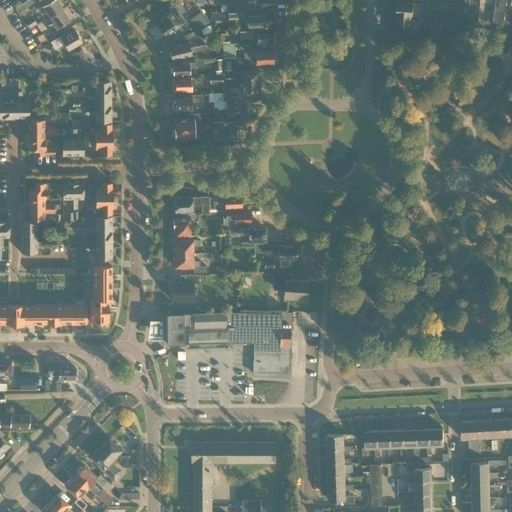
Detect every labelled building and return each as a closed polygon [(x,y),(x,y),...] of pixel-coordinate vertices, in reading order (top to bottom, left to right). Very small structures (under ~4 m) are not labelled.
[(20,15),(23,14),(29,10),(27,6),(37,0),(27,0),(15,8),(20,15)] [(46,11),(50,17),(63,9),(61,6),(61,5),(60,3),(59,2),(57,0),(52,0),(38,8),(39,10),(38,11),(40,13),(41,12),(42,14),(46,11)] [(396,14),(398,14),(397,24),(401,24),(401,31),(419,32),(420,21),(410,20),(411,15),(419,16),(420,4),(421,4),(421,3),(397,1),(396,14)] [(179,14),(184,10),(179,3),(174,7),(169,11),(168,10),(163,14),(163,15),(158,18),(161,22),(158,24),(158,25),(157,26),(164,36),(165,35),(166,35),(184,21),(179,14)] [(227,5),(228,12),(245,11),(245,4),(227,5)] [(63,9),(50,17),(53,22),(49,25),(54,34),(63,29),(61,25),(69,20),(67,15),(67,13),(65,12),(64,11),(63,9)] [(200,10),(189,18),(197,29),(210,23),(200,10)] [(245,19),(245,11),(228,12),(228,20),(245,19)] [(276,24),(275,18),(274,18),(274,13),(261,14),(261,13),(247,13),(248,27),(274,26),(274,24),(276,24)] [(29,28),(36,24),(33,17),(26,21),(29,28)] [(68,50),(82,42),(75,30),(67,35),(66,33),(60,36),(57,38),(56,38),(50,41),(55,49),(64,43),(68,50)] [(272,42),(274,41),(274,30),(257,30),(257,31),(240,32),(240,39),(257,38),(258,45),(264,45),(264,41),(272,41),(272,42)] [(234,49),(234,43),(229,44),(229,41),(221,42),(222,50),(234,49)] [(190,52),(205,49),(204,45),(189,48),(187,42),(168,46),(169,48),(167,48),(168,54),(170,54),(171,59),(190,55),(190,52)] [(42,49),(49,52),(52,47),(44,44),(42,49)] [(76,52),(81,61),(87,58),(82,49),(76,52)] [(235,58),(234,49),(222,50),(222,58),(235,58)] [(272,50),(244,51),(245,64),(273,63),(273,61),(274,60),(274,57),(273,56),(272,50)] [(222,70),(222,59),(214,59),(214,71),(222,70)] [(189,67),(205,66),(205,64),(203,64),(203,62),(172,63),(172,68),(171,69),(171,71),(173,73),(173,75),(190,74),(189,67)] [(224,78),(232,78),(232,70),(224,70),(224,78)] [(235,78),(235,82),(259,81),(259,78),(260,77),(260,73),(259,72),(258,70),(240,71),(241,78),(235,78)] [(195,84),(202,83),(202,77),(190,78),(173,79),(173,85),(172,86),(172,89),(173,88),(174,91),(191,90),(190,83),(195,83),(195,84)] [(235,82),(235,78),(223,79),(224,87),(241,87),(241,95),(259,94),(259,92),(261,91),(260,87),(259,86),(259,81),(235,82)] [(84,87),(84,91),(110,91),(110,81),(95,81),(95,87),(84,87)] [(15,97),(15,101),(8,102),(8,118),(18,117),(18,91),(14,91),(14,97),(15,97)] [(22,91),(18,91),(18,117),(29,117),(29,101),(21,101),(21,97),(22,97),(22,91)] [(95,95),(95,101),(110,101),(110,91),(84,91),(84,95),(95,95)] [(227,117),(245,116),(245,115),(247,113),(246,109),(245,107),(245,106),(244,106),(243,101),(236,101),(226,101),(226,102),(226,101),(223,101),(222,92),(208,93),(208,101),(213,101),(214,107),(217,107),(217,109),(226,109),(226,108),(227,117)] [(191,101),(202,101),(202,94),(174,95),(174,101),(173,102),(173,106),(175,108),(175,110),(192,109),(191,101)] [(110,111),(110,101),(95,101),(95,107),(85,107),(85,111),(110,111)] [(111,121),(110,111),(85,111),(85,115),(95,115),(95,121),(111,121)] [(199,124),(208,123),(207,113),(193,113),(194,118),(174,119),(175,128),(174,128),(174,129),(173,130),(173,135),(174,136),(175,137),(194,136),(194,121),(199,121),(199,124)] [(28,120),(28,130),(53,130),(53,126),(44,126),(43,119),(28,120)] [(237,126),(237,120),(212,121),(212,122),(210,122),(210,126),(212,126),(213,135),(220,135),(222,136),(225,135),(227,135),(237,134),(237,133),(239,131),(239,128),(237,126)] [(95,129),(95,139),(112,139),(112,128),(111,128),(111,123),(101,123),(101,129),(95,129)] [(62,155),(72,155),(72,129),(68,129),(68,134),(70,134),(70,139),(62,139),(62,155)] [(76,129),(72,129),(72,155),(83,155),(83,139),(75,139),(75,134),(76,134),(76,129)] [(53,134),(53,130),(28,130),(28,139),(44,139),(44,134),(53,134)] [(45,139),(44,139),(28,139),(28,150),(34,149),(34,155),(44,155),(54,155),(54,148),(45,148),(45,139)] [(112,139),(95,139),(95,149),(101,149),(101,154),(111,154),(111,149),(112,149),(112,139)] [(34,183),(34,189),(28,189),(28,198),(45,198),(45,189),(44,189),(44,183),(34,183)] [(73,209),(73,183),(62,183),(63,199),(69,199),(69,209),(73,209)] [(82,183),(73,183),(73,209),(77,209),(77,199),(83,198),(82,183)] [(96,188),(96,198),(113,198),(112,187),(111,187),(111,183),(102,183),(102,188),(96,188)] [(224,207),(240,206),(240,195),(231,196),(230,194),(227,195),(226,196),(223,196),(209,196),(209,209),(215,209),(215,201),(222,201),(222,205),(224,205),(224,207)] [(192,211),(192,209),(192,205),(201,205),(202,213),(208,212),(207,196),(174,198),(174,200),(173,201),(173,204),(174,205),(175,212),(192,211)] [(45,199),(45,198),(28,198),(29,208),(54,208),(54,204),(44,204),(44,199),(45,199)] [(113,198),(96,198),(96,208),(102,208),(102,214),(111,214),(111,209),(113,209),(113,198)] [(54,212),(54,208),(29,208),(29,219),(44,218),(44,212),(54,212)] [(228,218),(234,218),(234,222),(250,222),(249,221),(251,220),(251,216),(249,215),(249,211),(234,211),(225,212),(225,210),(222,210),(223,228),(229,227),(228,218)] [(190,235),(189,218),(194,218),(194,213),(182,214),(182,218),(173,219),(174,228),(175,236),(190,235)] [(85,223),(85,227),(111,226),(111,216),(95,216),(95,224),(91,224),(91,223),(85,223)] [(8,221),(0,221),(0,247),(3,247),(2,240),(2,237),(8,237),(8,221)] [(20,221),(21,232),(46,231),(46,228),(41,228),(41,229),(36,229),(36,221),(20,221)] [(111,237),(111,226),(85,227),(85,230),(91,230),(91,229),(95,229),(95,237),(111,237)] [(264,238),(266,237),(265,231),(264,228),(253,228),(253,226),(238,227),(238,232),(248,232),(248,240),(265,240),(264,238)] [(46,235),(46,231),(21,232),(21,241),(36,241),(36,234),(41,234),(41,235),(46,235)] [(85,244),(85,248),(112,248),(111,237),(95,237),(95,245),(91,245),(91,244),(85,244)] [(174,239),(175,254),(192,253),(192,246),(199,246),(199,239),(192,240),(192,239),(174,239)] [(46,241),(36,241),(21,241),(21,253),(37,253),(36,245),(41,244),(41,246),(46,246),(46,241)] [(275,246),(270,246),(271,252),(278,252),(279,260),(280,267),(290,267),(289,259),(296,259),(296,245),(275,246)] [(68,247),(67,263),(77,263),(77,247),(68,247)] [(112,248),(85,248),(85,252),(91,252),(91,250),(96,250),(96,258),(112,258),(112,248)] [(192,253),(175,254),(175,267),(192,267),(193,267),(193,273),(206,273),(206,267),(200,267),(200,261),(192,261),(192,253)] [(93,266),(93,278),(112,278),(112,266),(93,266)] [(274,273),(273,281),(279,281),(279,290),(284,290),(284,297),(307,298),(307,281),(286,280),(286,274),(274,273)] [(193,284),(198,284),(198,275),(185,275),(185,283),(171,283),(171,300),(193,300),(193,284)] [(93,278),(93,289),(112,289),(112,278),(93,278)] [(75,282),(61,283),(62,294),(76,293),(75,282)] [(93,299),(109,299),(109,300),(112,300),(112,289),(93,289),(93,299)] [(90,299),(90,310),(109,310),(109,300),(109,299),(93,299),(90,299)] [(0,323),(10,324),(13,324),(17,324),(21,324),(32,324),(43,324),(53,324),(64,324),(75,324),(86,324),(86,305),(75,305),(64,305),(53,305),(43,305),(32,305),(21,305),(17,305),(14,305),(10,305),(0,304),(0,323)] [(90,310),(90,321),(109,321),(109,310),(90,310)] [(226,312),(166,314),(167,344),(168,344),(227,342),(254,342),(253,371),(257,375),(289,377),(290,361),(289,361),(290,346),(289,346),(289,328),(291,328),(291,312),(280,311),(280,312),(226,312)] [(162,320),(149,319),(148,339),(161,339),(162,320)] [(0,374),(11,374),(11,362),(0,362),(0,374)] [(76,380),(76,368),(68,368),(68,366),(47,366),(47,376),(53,376),(53,374),(56,374),(56,382),(65,382),(65,380),(76,380)] [(35,389),(35,377),(19,377),(19,389),(35,389)] [(0,426),(19,427),(19,428),(29,428),(30,415),(11,416),(11,421),(0,421),(0,424),(0,426)] [(508,418),(497,419),(498,443),(503,443),(503,437),(509,437),(508,418)] [(486,419),(475,420),(477,445),(482,444),(481,439),(487,438),(486,419)] [(497,419),(486,419),(487,438),(493,438),(494,444),(498,443),(497,419)] [(475,420),(464,421),(465,440),(472,439),(472,445),(477,445),(475,420)] [(3,452),(9,446),(1,438),(5,434),(0,429),(0,456),(4,453),(3,452)] [(427,446),(430,446),(429,429),(416,430),(417,446),(414,446),(414,454),(418,454),(418,446),(427,446)] [(443,429),(429,429),(430,446),(427,446),(427,454),(431,454),(431,446),(443,445),(443,429)] [(378,431),(378,448),(375,448),(375,456),(380,456),(379,447),(388,447),(391,447),(391,430),(378,431)] [(392,447),(400,447),(404,447),(403,430),(391,430),(391,447),(388,447),(388,455),(393,455),(392,447)] [(416,430),(403,430),(404,447),(400,447),(401,455),(405,455),(405,447),(414,446),(417,446),(416,430)] [(378,448),(378,431),(364,431),(365,448),(362,448),(362,456),(366,456),(366,448),(375,448),(378,448)] [(327,448),(343,447),(343,451),(352,451),(352,447),(343,447),(343,435),(326,436),(327,448)] [(120,449),(121,449),(109,438),(101,447),(112,458),(121,466),(128,467),(128,455),(120,455),(120,449)] [(195,462),(195,506),(212,506),(212,485),(214,485),(213,462),(276,462),(276,442),(192,442),(193,462),(195,462)] [(101,447),(100,447),(91,457),(101,466),(100,467),(114,481),(120,475),(120,471),(109,461),(112,458),(101,447)] [(327,448),(327,461),(344,461),(344,464),(352,464),(352,459),(344,460),(343,451),(343,447),(327,448)] [(489,474),(489,472),(489,465),(499,465),(499,460),(488,460),(488,462),(472,462),(472,475),(489,474)] [(344,464),(344,461),(327,461),(328,474),(344,474),(344,477),(353,477),(353,472),(344,472),(344,464)] [(415,470),(415,478),(415,482),(432,481),(432,468),(415,468),(415,465),(407,465),(407,470),(415,470)] [(84,466),(83,468),(81,468),(79,471),(79,472),(75,476),(96,495),(100,490),(93,483),(97,478),(84,466)] [(472,475),(472,487),(489,487),(489,485),(489,478),(500,478),(500,477),(500,473),(500,472),(489,472),(489,474),(472,475)] [(328,487),(345,487),(345,490),(353,490),(353,485),(345,485),(344,477),(344,474),(328,474),(328,487)] [(75,476),(72,480),(70,480),(68,482),(68,484),(66,485),(79,497),(83,493),(91,500),(96,495),(75,476)] [(432,494),(432,481),(415,482),(415,478),(407,478),(407,483),(415,483),(415,491),(415,495),(432,494)] [(489,485),(489,487),(472,487),(472,499),(490,499),(489,497),(489,490),(500,490),(500,485),(497,485),(489,485)] [(328,487),(328,500),(334,500),(334,504),(353,503),(353,495),(345,496),(345,490),(345,487),(328,487)] [(96,496),(107,505),(107,506),(114,499),(102,489),(96,496)] [(415,496),(416,504),(416,508),(432,507),(432,494),(415,495),(415,491),(407,491),(407,496),(415,496)] [(50,503),(60,511),(65,511),(71,506),(58,494),(57,496),(55,495),(53,498),(54,499),(52,500),(50,503)] [(75,502),(83,509),(87,504),(79,497),(75,502)] [(489,497),(490,499),(472,499),(473,511),(490,511),(490,509),(490,502),(500,502),(500,497),(489,497)] [(242,511),(260,511),(261,499),(243,499),(242,511)] [(42,511),(60,511),(50,503),(47,506),(45,506),(43,509),(43,510),(42,511)]
